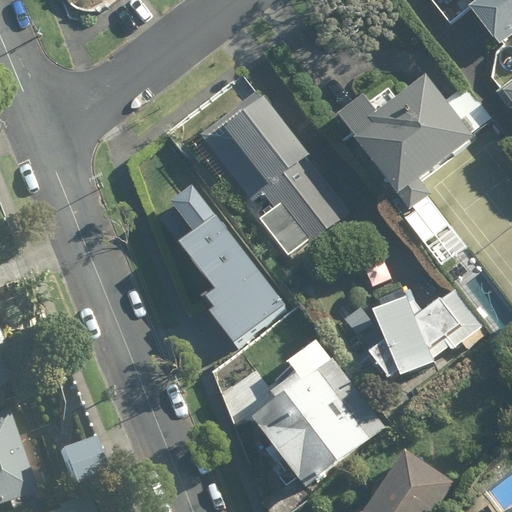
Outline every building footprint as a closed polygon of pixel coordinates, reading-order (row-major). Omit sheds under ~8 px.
[(511,0),(436,0),(457,26),(477,10),(508,51),(511,47),(511,0)] [(449,104),(431,82),(384,120),(371,104),(346,125),(409,203),(429,186),(481,144),(476,137),(497,120),(470,87),(449,104)] [(511,88),(503,95),(511,106),(511,88)] [(271,94),(198,145),(286,271),(359,219),(271,94)] [(200,295),(236,344),(287,306),(195,181),(169,199),(193,231),(181,240),(214,285),(200,295)] [(433,201),(410,218),(446,268),(470,251),(433,201)] [(407,384),(442,367),(437,356),(459,335),(470,350),(491,334),(463,298),(457,302),(451,296),(422,324),(412,301),(388,312),(375,296),(345,322),(358,338),(351,343),(387,389),(404,378),(407,384)] [(0,332),(0,386),(17,380),(0,332)] [(335,359),(332,362),(320,346),(295,365),(304,377),(254,417),(278,448),(271,453),(283,468),(289,463),(313,493),(392,432),(335,359)] [(0,501),(39,489),(14,406),(0,410),(0,501)] [(97,438),(59,452),(73,489),(111,475),(97,438)] [(442,511),(459,485),(410,455),(374,511),(442,511)] [(51,511),(102,511),(95,494),(51,511)]
